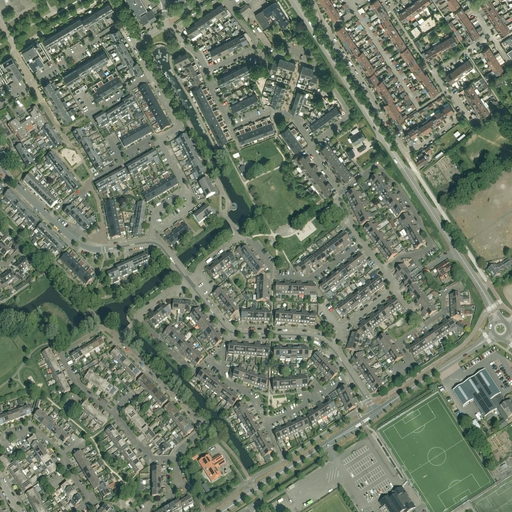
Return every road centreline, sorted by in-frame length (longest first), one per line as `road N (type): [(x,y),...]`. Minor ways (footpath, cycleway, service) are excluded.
road 1 (secondary): [(433,214),(292,0)]
road 2 (residential): [(171,459),(148,453),(71,378),(59,353),(104,327)]
road 3 (residential): [(383,269),(425,251),(431,243),(420,221),(377,166),(340,190)]
road 4 (residential): [(171,459),(206,425),(104,327)]
road 5 (residential): [(309,143),(345,119),(341,99),(310,55),(286,47),(269,61),(247,51)]
road 6 (residential): [(135,43),(124,21),(12,93)]
road 7 (residential): [(0,448),(36,429),(89,497),(74,511)]
road 8 (residential): [(403,154),(325,30)]
road 9 (residential): [(161,141),(156,135),(127,151),(49,217)]
road 10 (residential): [(447,89),(417,102),(355,11)]
